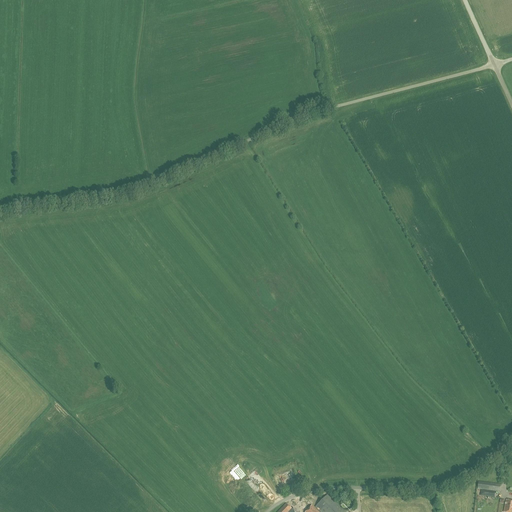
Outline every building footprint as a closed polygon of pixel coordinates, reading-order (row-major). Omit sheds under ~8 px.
[(293,468),(274,474),(278,484),(297,479),(293,468)] [(258,496),(260,494),(248,477),(245,479),(258,496)] [(500,492),(501,484),(478,481),(477,489),(485,490),(484,496),(495,497),(495,491),(500,492)] [(320,511),(344,511),(328,495),(315,507),(320,511)] [(511,511),(511,500),(506,500),(503,511),(511,511)] [(295,511),(286,503),(278,511),(295,511)]
